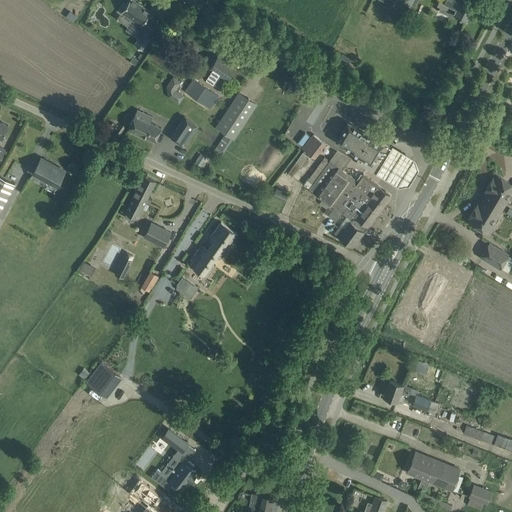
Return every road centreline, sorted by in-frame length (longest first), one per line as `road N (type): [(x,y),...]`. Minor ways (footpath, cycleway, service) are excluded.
road 1 (unclassified): [(381,270),(0,95)]
road 2 (unclassified): [(447,155),(192,0)]
road 3 (tertiary): [(447,155),(511,32)]
road 4 (tertiary): [(306,455),(355,333)]
road 5 (residential): [(417,511),(409,499),(306,455)]
